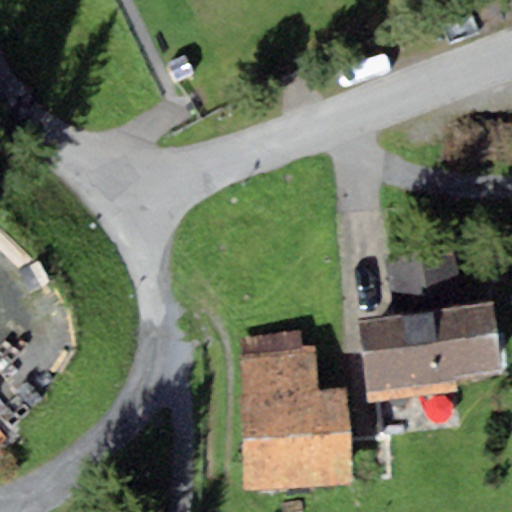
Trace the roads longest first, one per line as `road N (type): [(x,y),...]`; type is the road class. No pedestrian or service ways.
road 1 (residential): [(511,63),(155,207),(31,130),(0,93)]
road 2 (track): [(166,330),(61,474),(6,511)]
road 3 (track): [(333,129),(356,175),(511,190)]
road 4 (track): [(166,330),(202,511)]
road 5 (track): [(155,207),(156,289),(166,330)]
